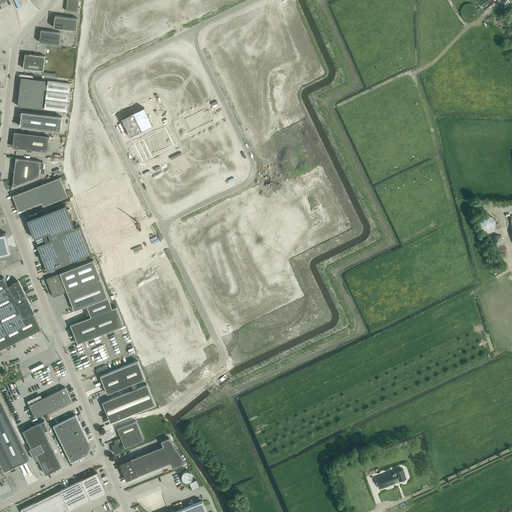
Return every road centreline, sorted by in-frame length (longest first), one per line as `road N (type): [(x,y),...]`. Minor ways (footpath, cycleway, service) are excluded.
road 1 (unclassified): [(95,433),(161,412),(220,363),(220,347),(161,222)]
road 2 (unclassified): [(161,222),(94,86),(100,72),(188,31)]
road 3 (unclassified): [(161,222),(252,173),(188,31)]
road 4 (tertiary): [(0,192),(95,433)]
road 5 (unclassified): [(0,169),(14,47),(55,0)]
